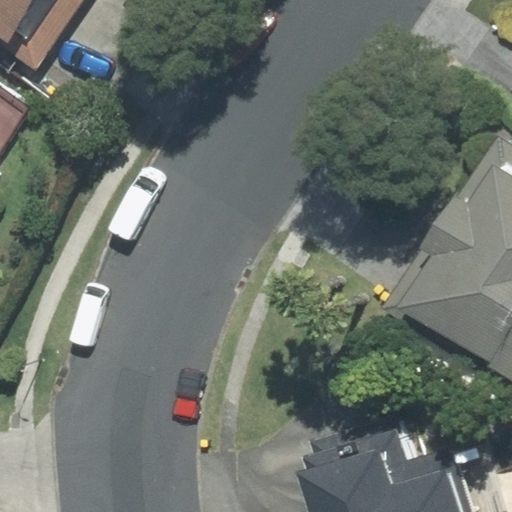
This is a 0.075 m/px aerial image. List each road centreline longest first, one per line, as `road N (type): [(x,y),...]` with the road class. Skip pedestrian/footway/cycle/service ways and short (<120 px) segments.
road 1 (residential): [(125,480),(138,343),(163,282),(196,216),(344,0)]
road 2 (residential): [(125,480),(76,485),(0,470)]
